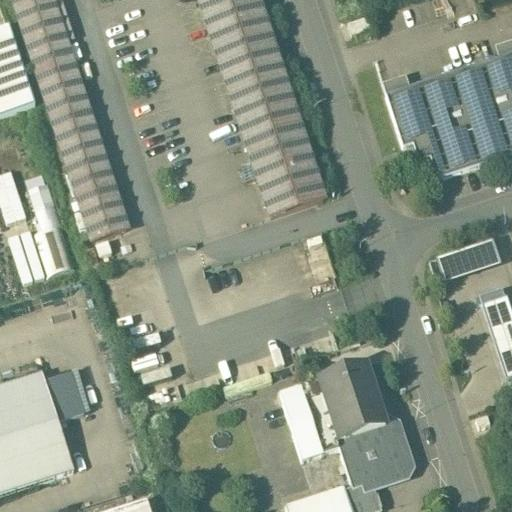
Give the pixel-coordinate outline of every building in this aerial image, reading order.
[(49,0),(11,0),(90,243),(124,232),(64,45),(49,0)] [(49,0),(64,45),(73,42),(58,0),(49,0)] [(194,0),(267,222),(322,204),(255,0),(194,0)] [(366,21),(346,27),(350,39),(370,32),(366,21)] [(8,30),(0,31),(0,118),(34,108),(8,30)] [(511,54),(382,98),(399,150),(412,146),(416,163),(429,160),(435,183),(511,157),(511,54)] [(60,228),(31,237),(45,280),(74,271),(60,228)] [(106,245),(94,248),(98,261),(109,257),(106,245)] [(510,379),(511,378),(511,299),(508,288),(482,297),(510,379)] [(326,323),(308,329),(315,352),(324,349),(323,344),(332,341),(326,323)] [(48,370),(0,384),(0,498),(81,473),(48,370)] [(363,370),(318,385),(337,443),(382,428),(363,370)] [(299,464),(334,452),(332,444),(337,443),(318,385),(276,398),(299,464)] [(392,431),(382,428),(337,443),(332,444),(334,452),(347,488),(349,493),(367,487),(401,476),(404,466),(392,431)] [(349,493),(347,488),(282,510),(282,511),(376,511),(367,487),(349,493)] [(149,511),(145,501),(110,511),(149,511)]
